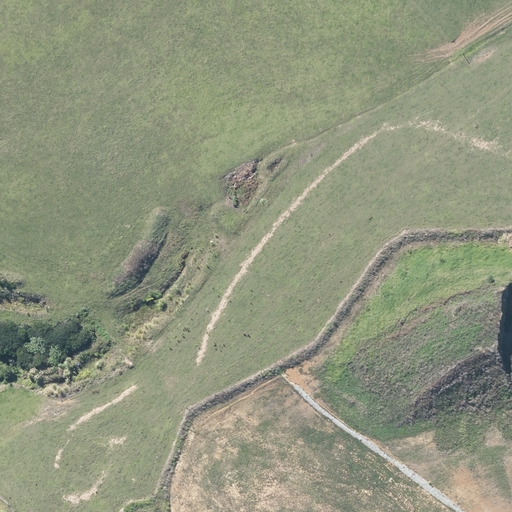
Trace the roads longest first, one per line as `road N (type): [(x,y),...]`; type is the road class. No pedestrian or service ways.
road 1 (unknown): [(57,511),(200,382),(304,313),(89,0)]
road 2 (unknown): [(290,511),(511,395)]
road 3 (unknown): [(184,139),(376,0)]
